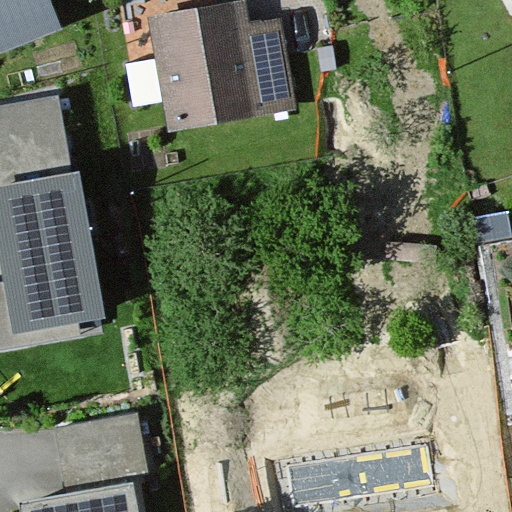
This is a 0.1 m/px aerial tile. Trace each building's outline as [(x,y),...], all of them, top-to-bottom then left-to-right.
[(0,0),(0,59),(55,38),(39,0),(0,0)] [(254,0),(251,0),(151,15),(168,126),(271,111),(254,0)] [(100,326),(77,194),(0,207),(0,231),(18,340),(100,326)] [(68,477),(151,471),(146,406),(62,413),(68,477)] [(131,511),(129,502),(74,511),(131,511)]
